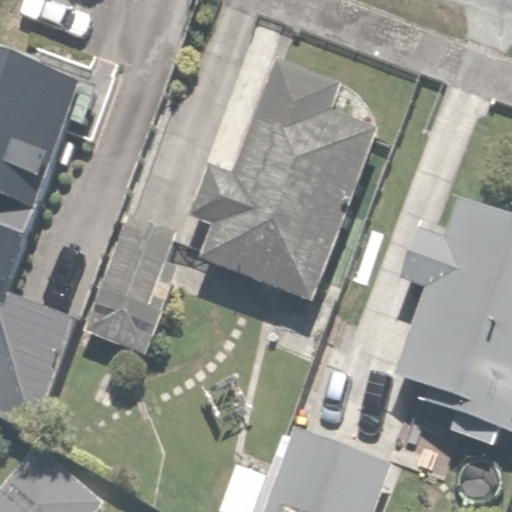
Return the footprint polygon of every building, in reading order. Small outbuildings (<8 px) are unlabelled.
[(319,308),(387,130),(337,111),(347,86),(287,63),(243,180),(218,171),(193,236),(217,245),(208,266),(319,308)] [(0,413),(43,429),(79,329),(14,305),(87,103),(0,72),(0,413)] [(511,442),(511,220),(470,207),(457,246),(424,235),(406,291),(432,300),(403,387),(479,412),(473,429),(511,442)] [(190,241),(119,225),(93,343),(165,358),(190,241)] [(313,352),(297,417),(338,427),(353,361),(313,352)] [(385,511),(399,472),(289,436),(277,473),(236,460),(219,511),(385,511)] [(39,449),(0,496),(0,511),(103,511),(109,506),(39,449)]
